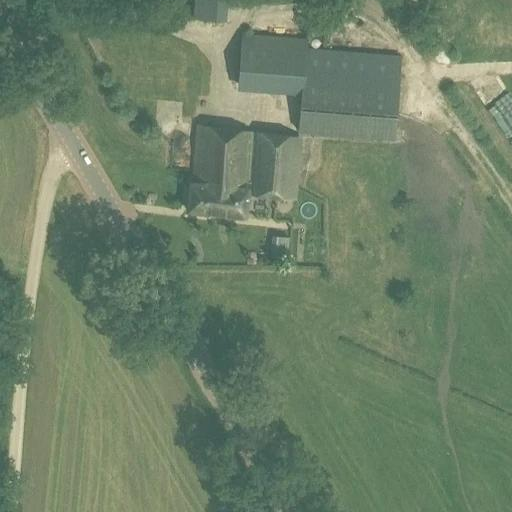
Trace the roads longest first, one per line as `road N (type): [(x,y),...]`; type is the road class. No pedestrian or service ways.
road 1 (secondary): [(287,511),(0,25)]
road 2 (track): [(7,511),(14,393),(59,128)]
road 3 (track): [(371,0),(511,202)]
